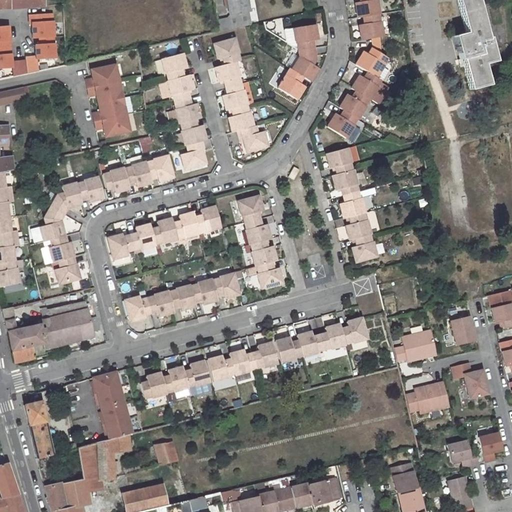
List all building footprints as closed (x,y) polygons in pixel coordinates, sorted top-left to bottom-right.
[(5,0),(4,0),(4,9),(44,6),(43,0),(5,0)] [(225,0),(228,14),(248,10),(245,0),(225,0)] [(374,0),(359,0),(360,3),(354,4),(357,19),(362,18),(377,16),(378,16),(376,1),(374,1),(374,0)] [(489,90),(484,70),(495,67),(490,46),(487,46),(475,0),(455,0),(465,38),(454,41),(460,63),(462,63),(470,94),(489,90)] [(248,10),(228,14),(229,18),(217,21),(219,32),(250,25),(248,10)] [(31,23),(32,37),(39,37),(53,36),(52,14),(28,16),(29,24),(31,23)] [(377,16),(362,18),(363,25),(358,26),(360,41),(382,38),(379,23),(378,23),(377,16)] [(316,25),(294,29),(297,44),(298,43),(299,51),(300,57),(292,70),(290,68),(278,87),(296,99),(304,87),(299,83),(303,77),(310,82),(318,69),(313,65),(316,61),(313,41),(318,40),(316,25)] [(0,26),(0,47),(9,47),(8,26),(0,26)] [(298,43),(297,44),(294,29),(285,30),(288,45),(297,51),(299,51),(298,43)] [(53,36),(39,37),(39,45),(35,45),(35,59),(54,57),(53,36)] [(235,62),(238,61),(236,54),(237,54),(233,39),(212,45),(216,60),(222,58),(224,65),(235,62)] [(0,47),(0,67),(11,67),(9,47),(0,47)] [(387,59),(372,50),(368,56),(364,53),(355,66),(367,74),(376,79),(384,66),(383,65),(387,59)] [(181,54),(160,59),(164,74),(165,74),(167,81),(182,77),(180,69),(185,68),(181,54)] [(224,65),(213,68),(218,83),(223,81),(224,88),(239,84),(237,77),(239,77),(235,62),(224,65)] [(84,81),(86,88),(117,81),(114,65),(89,70),(91,79),(84,81)] [(376,79),(367,74),(364,80),(359,77),(351,90),(355,92),(368,100),(369,101),(377,88),(376,88),(380,82),(376,79)] [(167,81),(166,81),(170,96),(171,96),(173,102),(188,98),(186,91),(191,90),(187,75),(182,77),(167,81)] [(95,95),(97,103),(121,98),(117,81),(86,88),(87,96),(95,95)] [(225,111),(230,110),(245,105),(246,105),(242,90),(241,91),(239,84),(224,88),(226,95),(221,97),(225,111)] [(22,87),(8,90),(11,102),(24,99),(22,87)] [(8,90),(0,91),(0,104),(11,102),(8,90)] [(368,100),(355,92),(352,99),(347,96),(339,109),(344,112),(356,120),(357,120),(365,107),(364,107),(368,100)] [(92,114),(93,122),(125,114),(121,98),(97,103),(99,112),(92,114)] [(188,98),(173,102),(175,109),(174,109),(178,124),(179,124),(194,120),(199,118),(195,104),(190,105),(188,98)] [(245,105),(230,110),(232,117),(227,118),(231,133),(239,131),(252,127),(249,112),(247,113),(245,105)] [(356,120),(344,112),(340,118),(335,115),(327,128),(345,139),(353,126),(352,126),(356,120)] [(104,137),(129,131),(125,114),(93,122),(95,129),(102,128),(104,137)] [(194,120),(179,124),(181,131),(180,131),(184,145),(185,145),(200,141),(205,140),(201,125),(196,127),(194,120)] [(7,126),(0,126),(0,135),(8,135),(7,126)] [(252,127),(239,131),(245,152),(266,147),(262,132),(256,133),(254,127),(252,127)] [(200,141),(185,145),(187,152),(180,154),(184,169),(205,163),(201,149),(202,149),(200,141)] [(336,173),(352,170),(350,162),(351,162),(347,148),(325,153),(329,168),(334,166),(336,173)] [(152,161),(145,163),(149,177),(156,176),(157,181),(172,177),(166,156),(152,160),(152,161)] [(0,171),(3,171),(13,169),(11,157),(0,157),(0,171)] [(145,163),(144,161),(130,165),(130,167),(123,168),(127,183),(134,181),(135,186),(150,182),(149,177),(145,163)] [(123,168),(123,167),(108,171),(108,172),(101,174),(105,188),(112,187),(114,192),(128,188),(127,183),(123,168)] [(342,195),(357,191),(355,185),(357,184),(353,169),(352,170),(336,173),(331,175),(335,190),(340,188),(342,195)] [(0,171),(0,195),(12,194),(10,187),(5,187),(3,171),(0,171)] [(83,181),(76,183),(80,197),(87,196),(89,201),(103,196),(97,176),(83,180),(83,181)] [(76,183),(76,182),(61,186),(63,192),(57,194),(51,205),(64,213),(67,207),(82,202),(80,197),(76,183)] [(357,191),(342,195),(344,202),(339,204),(343,218),(348,217),(363,213),(364,213),(360,198),(359,198),(357,191)] [(12,194),(0,195),(0,217),(9,217),(7,202),(13,202),(12,194)] [(256,196),(236,202),(240,216),(241,216),(243,223),(258,219),(256,212),(261,211),(256,196)] [(60,219),(64,213),(51,205),(44,217),(46,224),(39,226),(43,241),(50,239),(64,235),(60,219)] [(194,218),(198,232),(205,230),(205,232),(220,228),(214,207),(200,211),(201,216),(194,218)] [(172,224),(176,238),(183,236),(184,237),(198,233),(198,232),(194,218),(193,212),(178,216),(180,222),(172,224)] [(365,220),(363,213),(348,217),(350,224),(345,225),(349,240),(354,239),(369,235),(370,235),(366,220),(365,220)] [(9,217),(0,217),(0,240),(17,238),(16,231),(11,231),(9,217)] [(151,229),(155,244),(162,242),(162,243),(177,239),(176,238),(172,224),(171,218),(156,222),(158,227),(151,229)] [(258,219),(243,223),(245,230),(244,230),(248,245),(249,244),(264,240),(269,239),(265,224),(259,226),(258,219)] [(136,233),(129,235),(133,249),(140,248),(140,249),(155,245),(155,244),(151,229),(149,224),(134,228),(136,233)] [(133,249),(129,235),(122,237),(122,234),(107,238),(112,259),(127,255),(126,251),(133,249)] [(64,235),(50,239),(52,246),(48,247),(52,261),(57,260),(72,256),(73,256),(69,241),(66,242),(64,235)] [(371,242),(369,235),(354,239),(357,246),(351,247),(355,262),(376,257),(372,242),(371,242)] [(17,238),(0,240),(0,262),(14,261),(13,246),(18,246),(17,238)] [(264,240),(249,244),(251,252),(250,252),(254,267),(255,266),(270,262),(275,260),(271,246),(266,247),(264,240)] [(72,256),(57,260),(59,267),(54,269),(58,284),(79,278),(75,263),(74,264),(72,256)] [(0,285),(18,283),(15,268),(21,267),(20,260),(14,261),(0,262),(0,285)] [(270,262),(255,266),(258,273),(256,273),(261,288),(281,282),(277,267),(272,269),(270,262)] [(239,295),(233,274),(219,278),(219,279),(212,281),(216,296),(223,294),(224,299),(239,295)] [(212,281),(211,280),(197,284),(197,285),(190,287),(194,301),(201,299),(202,305),(217,301),(216,296),(212,281)] [(190,287),(189,286),(174,290),(175,291),(168,293),(172,307),(179,306),(180,311),(195,307),(194,301),(190,287)] [(487,296),(493,324),(498,323),(500,322),(502,329),(511,327),(511,316),(509,305),(511,304),(511,301),(510,291),(487,296)] [(168,293),(167,292),(153,296),(153,297),(146,299),(150,313),(157,311),(158,317),(173,313),(172,307),(168,293)] [(150,313),(146,299),(139,301),(138,297),(124,301),(129,322),(144,318),(143,315),(150,313)] [(12,319),(4,321),(14,363),(27,360),(24,347),(41,344),(42,350),(44,349),(93,338),(87,310),(36,322),(37,325),(15,330),(12,319)] [(367,338),(361,317),(347,321),(348,326),(341,328),(345,343),(352,341),(352,342),(367,338)] [(469,318),(449,323),(455,347),(474,342),(469,318)] [(345,343),(341,328),(340,323),(325,327),(327,332),(320,334),(324,349),(330,347),(331,348),(345,344),(345,343)] [(324,349),(320,334),(313,336),(311,331),(297,335),(298,340),(302,354),(303,356),(317,352),(317,351),(324,349)] [(435,355),(430,331),(401,338),(403,346),(406,360),(407,363),(423,359),(423,357),(435,355)] [(302,354),(298,340),(291,342),(290,336),(275,341),(281,362),(296,358),(295,356),(302,354)] [(511,340),(498,344),(500,353),(503,367),(508,366),(511,366),(511,371),(511,340)] [(259,351),(252,353),(256,367),(263,365),(263,367),(278,363),(272,342),(257,346),(259,351)] [(41,344),(24,347),(27,360),(46,355),(44,349),(42,350),(41,344)] [(403,346),(393,349),(396,362),(406,360),(403,346)] [(256,367),(252,353),(245,354),(244,349),(229,353),(230,358),(235,373),(235,374),(249,370),(249,369),(256,367)] [(227,375),(235,373),(230,358),(223,360),(222,355),(207,359),(213,380),(228,376),(227,375)] [(191,369),(184,371),(188,386),(195,384),(195,385),(210,381),(204,360),(190,364),(191,369)] [(469,373),(466,364),(450,368),(453,380),(462,377),(468,399),(487,394),(481,370),(469,373)] [(184,371),(182,366),(168,370),(169,376),(162,377),(166,392),(173,390),(174,391),(188,387),(188,386),(184,371)] [(119,387),(115,372),(92,378),(93,382),(94,385),(91,386),(93,394),(119,387)] [(162,377),(161,372),(146,376),(147,381),(140,383),(144,398),(152,396),(152,397),(166,393),(166,392),(162,377)] [(447,407),(441,382),(425,386),(425,388),(413,391),(418,414),(447,407)] [(123,402),(119,387),(93,394),(95,401),(98,401),(99,404),(100,408),(123,402)] [(40,401),(23,405),(35,457),(51,454),(52,453),(40,401)] [(127,418),(123,402),(100,408),(101,413),(102,416),(99,417),(101,425),(127,418)] [(127,418),(101,425),(103,432),(106,432),(107,435),(108,440),(111,440),(117,438),(129,435),(132,434),(127,418)] [(492,453),(501,451),(496,433),(477,437),(483,463),(491,461),(489,454),(492,453)] [(129,435),(117,438),(118,450),(130,449),(129,435)] [(113,478),(113,476),(115,476),(115,472),(116,470),(116,461),(112,461),(111,453),(111,440),(108,440),(96,443),(98,479),(99,479),(113,478)] [(459,461),(462,460),(464,468),(477,464),(474,452),(468,453),(465,440),(446,445),(450,463),(459,461)] [(86,446),(76,448),(82,477),(84,490),(100,489),(99,479),(98,479),(96,443),(86,446)] [(172,443),(155,446),(160,465),(176,461),(172,443)] [(155,446),(150,447),(155,466),(160,465),(155,446)] [(51,454),(35,457),(41,480),(52,477),(50,467),(54,466),(51,454)] [(408,462),(389,467),(395,493),(397,492),(415,488),(408,462)] [(6,463),(0,464),(0,494),(1,497),(16,493),(6,463)] [(447,480),(454,511),(472,507),(465,475),(447,480)] [(52,477),(41,480),(43,485),(56,482),(55,476),(52,477)] [(82,477),(57,483),(64,508),(75,506),(87,503),(84,490),(82,477)] [(334,478),(306,484),(311,503),(311,505),(338,497),(334,478)] [(56,482),(43,485),(50,511),(59,509),(64,508),(57,483),(56,482)] [(306,483),(281,489),(285,509),(311,503),(306,484),(306,483)] [(160,486),(119,495),(123,511),(137,511),(165,506),(160,486)] [(415,488),(397,492),(402,511),(421,511),(422,511),(416,487),(415,488)] [(281,489),(255,496),(256,497),(259,511),(273,511),(285,509),(281,489)] [(1,497),(0,497),(0,507),(4,506),(5,511),(21,511),(16,493),(1,497)] [(259,511),(256,497),(228,505),(229,511),(259,511)] [(197,505),(195,499),(188,500),(189,507),(197,505)] [(182,509),(189,507),(188,500),(181,502),(182,509)]
